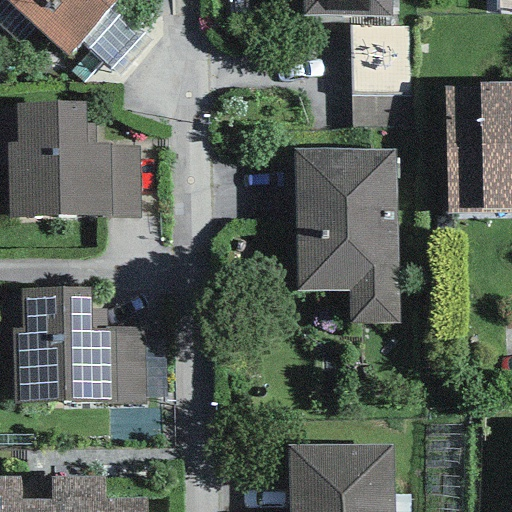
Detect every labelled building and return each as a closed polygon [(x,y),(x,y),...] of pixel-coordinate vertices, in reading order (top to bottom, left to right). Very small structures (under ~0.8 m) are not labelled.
[(117,0),(3,0),(66,55),(117,0)] [(303,0),(304,16),(389,14),(388,0),(303,0)] [(408,25),(349,26),(350,127),(409,126),(408,25)] [(511,83),(444,85),(447,214),(511,213),(511,83)] [(84,102),(15,104),(16,143),(7,143),(9,220),(103,217),(103,220),(140,219),(138,146),(108,146),(108,143),(94,144),(94,125),(84,125),(84,102)] [(397,324),(394,151),(296,152),(298,290),(349,289),(349,325),(397,324)] [(89,286),(20,288),(21,327),(12,327),(14,403),(107,401),(108,403),(145,402),(143,329),(113,330),(113,327),(105,327),(105,308),(89,308),(89,286)] [(395,511),(394,445),(288,446),(288,511),(395,511)] [(0,511),(148,511),(148,496),(105,496),(105,478),(51,479),(52,501),(19,501),(19,479),(0,478),(0,511)]
